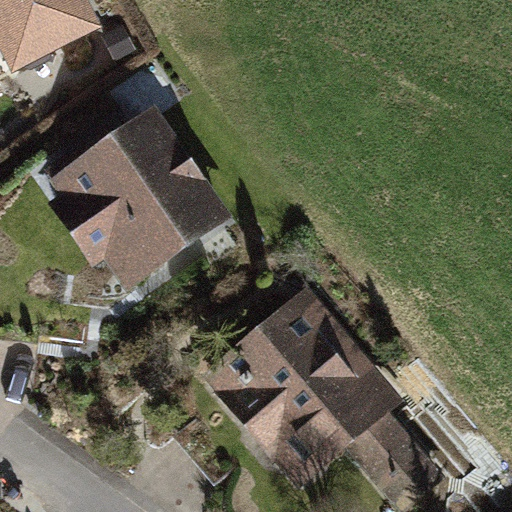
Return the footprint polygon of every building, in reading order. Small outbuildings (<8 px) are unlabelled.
[(49,50),(92,28),(77,0),(0,0),(0,36),(16,67),(21,64),(31,69),(46,61),(49,50)] [(92,163),(79,172),(112,220),(107,249),(130,282),(220,218),(152,121),(92,163)] [(79,172),(92,163),(83,150),(53,171),(62,184),(79,172)] [(49,276),(0,268),(0,329),(40,336),(49,276)] [(250,372),(177,433),(199,459),(205,454),(225,478),(268,441),(278,453),(295,439),(319,466),(348,442),(404,508),(438,479),(415,452),(401,464),(368,424),(381,413),(352,379),(358,374),(359,365),(354,360),(347,360),(341,365),(293,309),(237,356),(250,372)]
